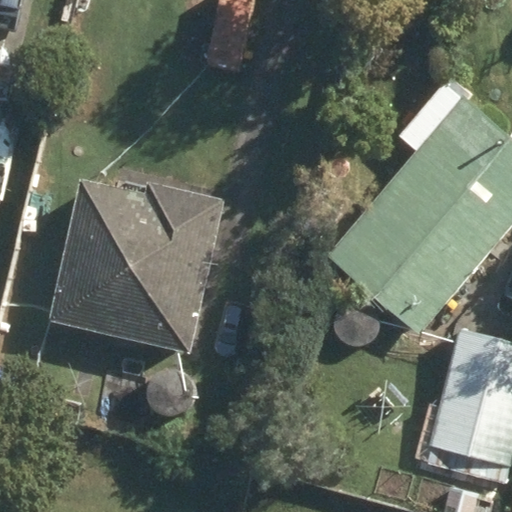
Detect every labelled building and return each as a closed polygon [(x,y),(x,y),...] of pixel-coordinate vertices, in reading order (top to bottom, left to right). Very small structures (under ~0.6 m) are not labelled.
[(412,153),(324,257),(414,333),(511,217),(511,145),(463,104),(467,99),(445,79),(395,138),(412,153)] [(76,184),(46,326),(186,356),(218,204),(142,187),(140,197),(76,184)] [(311,205),(305,231),(324,235),(338,218),(333,210),(311,205)] [(354,348),(362,347),(369,343),(375,338),(378,330),(379,322),(377,315),(372,308),(366,304),(358,301),(350,302),(343,304),(338,309),(334,315),(332,322),(332,330),(335,337),(340,343),(346,346),(354,348)] [(429,450),(448,454),(444,474),(502,486),(507,465),(511,466),(511,459),(511,346),(453,334),(429,450)] [(164,413),(172,412),(179,408),(185,403),(188,395),(188,388),(186,380),(182,373),(175,369),(168,366),(160,367),(153,369),(147,374),(143,380),(141,387),(142,395),(145,402),(150,408),(156,411),(164,413)] [(445,492),(441,511),(470,511),(473,497),(445,492)]
